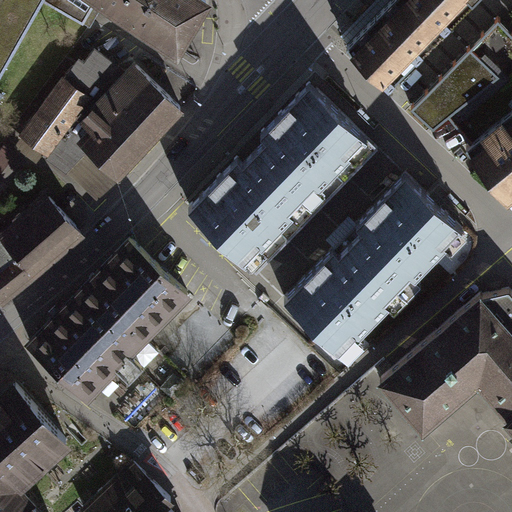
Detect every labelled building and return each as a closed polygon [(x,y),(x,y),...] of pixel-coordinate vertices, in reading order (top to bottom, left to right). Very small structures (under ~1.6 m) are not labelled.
[(0,0),(0,67),(38,0),(0,0)] [(204,0),(49,0),(84,20),(95,0),(104,0),(118,9),(120,6),(132,14),(130,17),(160,37),(162,35),(178,46),(204,0)] [(386,0),(357,31),(346,42),(389,83),(470,0),(386,0)] [(511,29),(499,15),(411,105),(433,126),(448,114),(472,140),(511,107),(511,29)] [(116,174),(182,104),(136,64),(118,85),(110,79),(117,70),(92,52),(82,66),(75,63),(24,132),(68,165),(88,146),(116,174)] [(238,154),(189,204),(257,270),(379,146),(310,80),(260,130),(266,136),(243,159),(238,154)] [(466,145),(511,200),(511,107),(472,140),(466,145)] [(407,169),(284,295),(347,356),(470,230),(407,169)] [(20,195),(28,205),(44,190),(36,181),(20,195)] [(0,291),(2,294),(77,229),(50,197),(25,219),(20,213),(12,220),(15,224),(0,237),(0,291)] [(130,236),(87,281),(144,336),(153,326),(188,291),(130,236)] [(144,336),(87,281),(31,339),(88,394),(117,363),(129,376),(141,363),(129,351),(144,336)] [(482,294),(383,378),(423,427),(480,380),(511,417),(511,287),(482,294)] [(169,362),(120,407),(136,424),(184,378),(169,362)] [(0,497),(15,484),(67,437),(17,381),(0,395),(0,497)] [(132,458),(82,506),(87,511),(173,511),(166,505),(172,499),(132,458)] [(40,511),(15,484),(0,497),(0,511),(40,511)]
